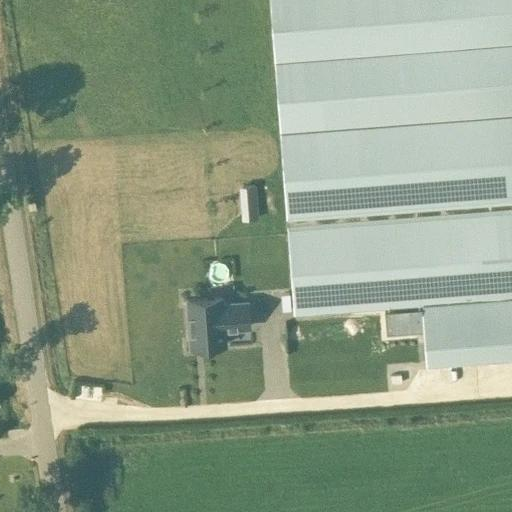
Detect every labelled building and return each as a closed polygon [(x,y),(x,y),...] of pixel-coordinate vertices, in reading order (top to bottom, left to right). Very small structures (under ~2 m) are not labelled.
[(511,0),(269,0),(293,313),(423,304),(427,362),(511,356),(511,0)] [(35,202),(27,203),(29,211),(36,210),(35,202)] [(244,207),(245,219),(257,218),(256,206),(244,207)] [(226,303),(226,297),(188,300),(191,351),(228,348),(226,333),(253,331),(250,302),(226,303)] [(75,380),(72,396),(97,400),(100,384),(75,380)]
